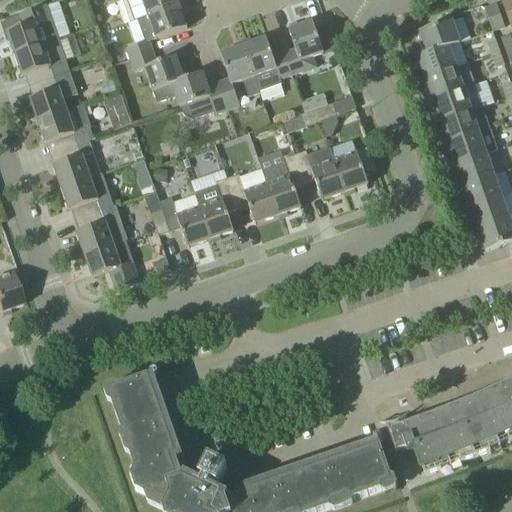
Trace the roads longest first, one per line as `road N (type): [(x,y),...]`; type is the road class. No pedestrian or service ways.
road 1 (residential): [(355,14),(415,191),(409,214),(389,235),(232,280)]
road 2 (residential): [(363,389),(356,439),(257,476),(190,444),(171,383),(257,357)]
road 3 (residential): [(71,336),(0,142)]
road 4 (residential): [(511,273),(327,336)]
road 5 (residential): [(232,280),(71,336)]
road 6 (residential): [(363,389),(511,343)]
